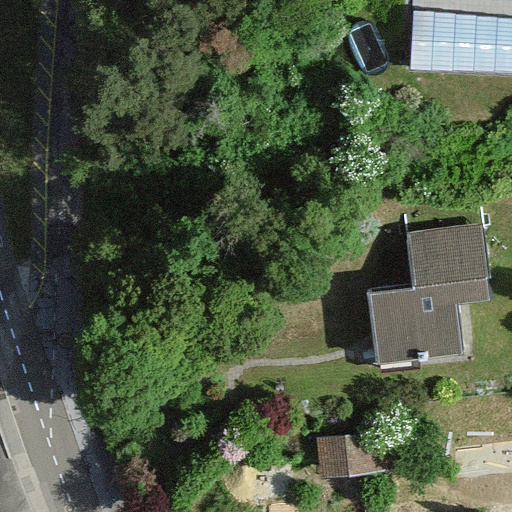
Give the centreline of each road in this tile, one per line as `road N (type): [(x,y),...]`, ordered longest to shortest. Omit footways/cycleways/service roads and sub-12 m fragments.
road 1 (tertiary): [(84,0),(60,262),(15,330)]
road 2 (tertiary): [(15,330),(84,511)]
